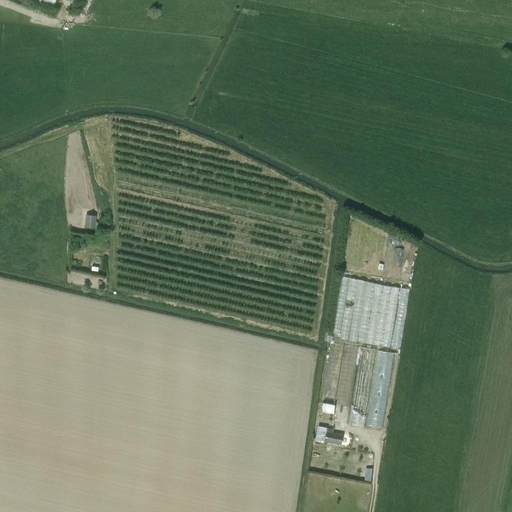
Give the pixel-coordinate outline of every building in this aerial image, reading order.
[(35,0),(35,1),(53,9),(57,0),(35,0)] [(85,228),(95,229),(97,216),(86,215),(85,228)] [(411,280),(417,246),(407,245),(401,278),(411,280)] [(385,427),(393,351),(365,348),(363,364),(357,364),(350,422),(366,424),(366,425),(385,427)] [(321,400),(346,405),(352,373),(341,371),(339,379),(325,376),(321,400)] [(334,413),(335,404),(322,403),(321,412),(334,413)] [(342,435),(325,432),(324,440),(341,443),(342,435)]
